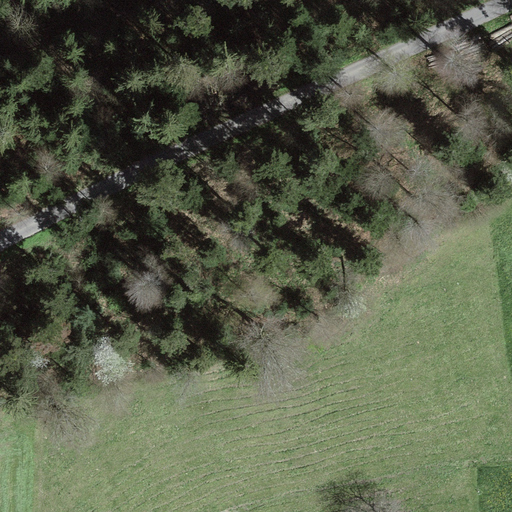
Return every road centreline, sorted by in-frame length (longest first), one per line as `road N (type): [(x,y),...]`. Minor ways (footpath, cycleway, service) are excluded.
road 1 (unclassified): [(0,238),(509,0)]
road 2 (track): [(144,0),(0,53)]
